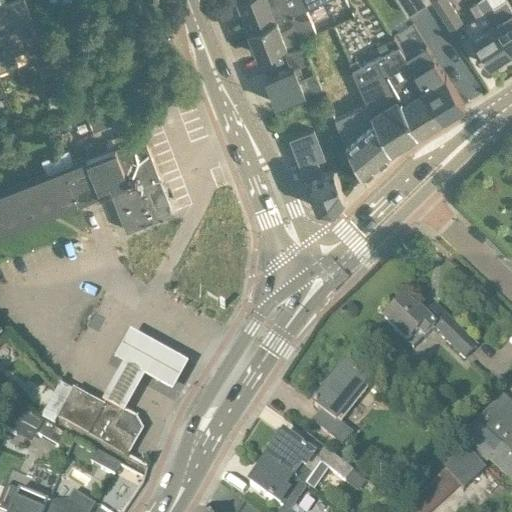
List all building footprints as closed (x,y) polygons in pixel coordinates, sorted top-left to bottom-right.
[(0,0),(0,71),(19,65),(15,55),(24,51),(19,38),(36,31),(23,0),(19,0),(6,5),(4,0),(0,0)] [(249,31),(290,14),(306,8),(324,0),(237,0),(249,31)] [(397,0),(407,15),(431,0),(397,0)] [(431,0),(450,30),(463,21),(449,0),(431,0)] [(478,0),(477,1),(510,53),(511,51),(511,7),(507,0),(478,0)] [(488,67),(510,53),(477,1),(469,6),(476,17),(463,26),(488,67)] [(369,12),(341,28),(357,57),(385,41),(369,12)] [(259,56),(301,39),(290,14),(249,31),(259,56)] [(405,58),(443,119),(464,105),(445,74),(440,77),(424,50),(439,40),(429,24),(409,37),(405,28),(392,36),(398,46),(405,58)] [(385,43),(377,47),(381,54),(389,50),(385,43)] [(391,152),(443,119),(405,58),(398,46),(359,66),(357,60),(349,64),(373,118),(374,118),(391,152)] [(299,66),(310,62),(304,47),(285,55),(290,68),(267,77),(278,105),(322,87),(316,72),(303,76),(299,66)] [(316,73),(321,86),(330,83),(325,69),(316,73)] [(59,91),(48,96),(52,105),(63,101),(59,91)] [(374,118),(373,118),(374,120),(370,123),(358,99),(349,106),(343,91),(341,92),(347,106),(377,164),(391,152),(374,118)] [(362,176),(377,164),(347,106),(341,92),(331,96),(337,109),(332,111),(362,176)] [(107,103),(108,104),(115,123),(116,126),(136,119),(127,95),(107,103)] [(84,123),(77,126),(80,133),(87,130),(84,123)] [(323,172),(318,160),(325,157),(314,128),(291,137),(318,209),(334,211),(345,197),(334,168),(323,172)] [(110,189),(126,231),(173,213),(144,136),(97,155),(110,189)] [(0,233),(110,189),(97,155),(0,192),(0,233)] [(414,309),(406,301),(402,305),(400,303),(387,316),(389,318),(386,321),(414,350),(436,328),(444,336),(443,337),(465,360),(477,348),(436,307),(426,317),(416,307),(414,309)] [(126,373),(105,411),(127,423),(147,386),(175,401),(191,372),(133,340),(117,368),(126,373)] [(344,447),(354,434),(340,423),(370,385),(347,366),(315,406),(324,413),(315,424),(344,447)] [(55,427),(58,422),(74,392),(61,385),(60,388),(43,420),(55,427)] [(104,409),(74,392),(58,422),(128,459),(143,432),(137,420),(107,404),(104,409)] [(472,447),(489,462),(511,482),(511,403),(502,395),(464,439),(472,447)] [(64,436),(40,421),(33,433),(57,447),(64,436)] [(267,461),(307,488),(323,464),(345,482),(354,472),(344,464),(326,448),(318,458),(303,448),(285,436),(267,461)] [(456,450),(459,440),(448,436),(444,446),(456,450)] [(119,465),(106,458),(101,467),(115,474),(119,465)] [(292,511),(307,489),(307,488),(267,461),(251,485),(284,508),(281,511),(292,511)] [(442,473),(457,491),(465,484),(450,466),(442,473)] [(434,480),(449,498),(457,491),(442,473),(434,480)] [(359,493),(366,483),(354,474),(346,483),(359,493)] [(426,488),(441,505),(449,498),(434,480),(426,488)] [(45,511),(49,503),(7,486),(0,502),(0,511),(2,511),(45,511)] [(418,495),(432,511),(433,511),(441,505),(426,488),(418,495)] [(91,511),(95,506),(74,493),(65,510),(49,503),(45,511),(91,511)] [(410,502),(418,511),(432,511),(418,495),(410,502)] [(418,511),(410,502),(402,509),(404,511),(418,511)]
